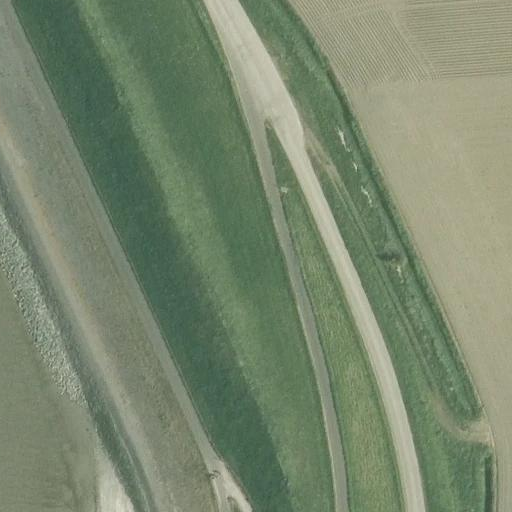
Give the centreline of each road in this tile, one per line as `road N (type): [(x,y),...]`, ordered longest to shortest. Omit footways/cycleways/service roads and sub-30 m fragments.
road 1 (tertiary): [(414,511),(383,368),(345,261),(243,47)]
road 2 (unclassified): [(342,511),(324,378),(253,115),(243,47)]
